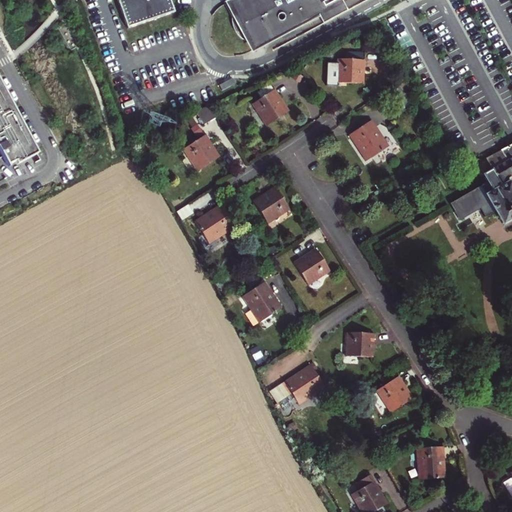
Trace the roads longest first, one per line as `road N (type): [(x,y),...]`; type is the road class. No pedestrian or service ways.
road 1 (residential): [(0,55),(52,155),(48,171),(0,198)]
road 2 (residential): [(377,293),(285,153)]
road 3 (residential): [(466,412),(434,380),(377,293)]
